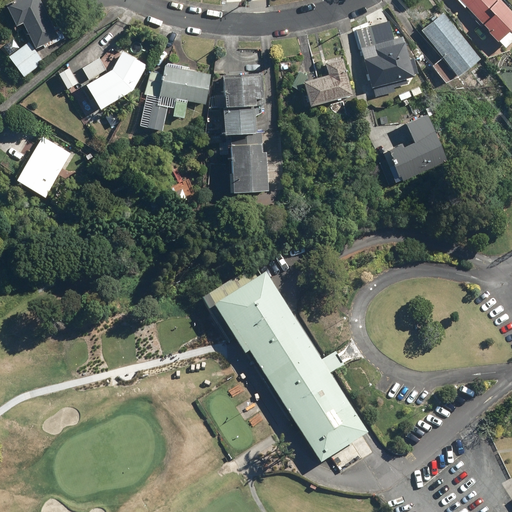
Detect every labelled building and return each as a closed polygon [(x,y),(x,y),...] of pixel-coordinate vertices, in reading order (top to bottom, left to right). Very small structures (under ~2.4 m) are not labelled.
[(41,0),(15,0),(7,4),(18,27),(29,22),(31,25),(49,16),(41,0)] [(494,0),(460,0),(477,17),(494,0)] [(511,31),(511,10),(502,0),(497,0),(489,8),(493,13),(482,24),(505,48),(511,41),(511,31)] [(480,57),(443,12),(421,30),(458,75),(480,57)] [(370,26),(377,45),(375,46),(377,54),(363,59),(373,88),(418,73),(405,36),(396,39),(390,20),(370,26)] [(44,62),(30,41),(9,56),(24,77),(44,62)] [(131,91),(146,65),(121,49),(112,69),(86,83),(100,108),(131,91)] [(106,68),(99,57),(82,68),(89,79),(106,68)] [(304,79),(310,104),(353,93),(345,57),(325,61),(328,73),(304,79)] [(213,73),(164,64),(163,71),(150,69),(145,93),(175,99),(172,116),(184,118),(187,100),(207,104),(213,73)] [(69,67),(59,73),(67,88),(77,82),(69,67)] [(266,105),(265,74),(223,75),(224,96),(209,97),(209,108),(225,107),(225,132),(256,131),(256,105),(266,105)] [(428,113),(406,122),(414,141),(402,147),(400,142),(382,149),(397,182),(448,160),(428,113)] [(263,133),(231,134),(233,190),(268,190),(267,149),(263,149),(263,133)] [(72,153),(44,136),(16,178),(44,196),(72,153)] [(255,267),(202,300),(229,343),(234,340),(244,356),(248,353),(320,466),(331,459),(340,473),(372,453),(363,438),(367,436),(329,376),(324,369),(320,363),(265,275),(262,277),(255,267)] [(323,361),(320,363),(324,369),(329,376),(332,374),(343,367),(339,360),(335,353),(323,361)]
